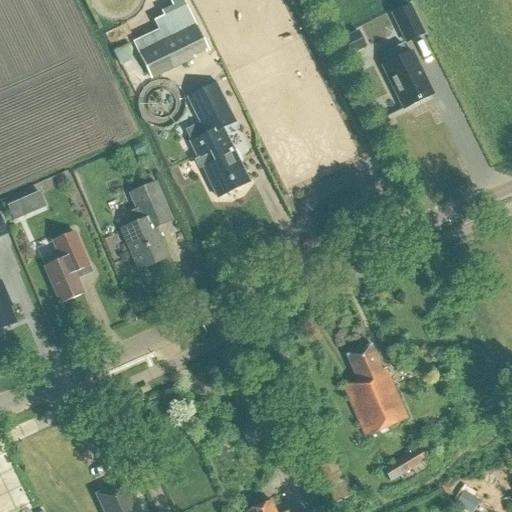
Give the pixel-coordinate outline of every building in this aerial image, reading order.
[(192,57),(207,51),(182,0),(174,0),(169,2),(171,7),(160,13),(162,17),(152,21),(157,31),(132,43),(150,82),(194,61),(192,57)] [(410,6),(390,15),(403,42),(404,46),(407,45),(424,36),(410,6)] [(343,60),(365,49),(357,32),(334,43),(343,60)] [(385,64),(379,67),(401,112),(433,96),(411,51),(405,54),(401,45),(381,55),(385,64)] [(186,99),(199,124),(184,131),(217,197),(248,182),(222,130),(236,123),(216,84),(186,99)] [(138,272),(168,259),(154,228),(171,221),(155,184),(130,195),(136,210),(130,213),(135,225),(121,231),(138,272)] [(8,208),(12,218),(24,213),(24,215),(39,209),(34,197),(8,208)] [(50,242),(58,261),(43,267),(59,305),(83,295),(74,275),(89,269),(74,232),(50,242)] [(0,330),(15,324),(4,298),(6,297),(0,283),(0,330)] [(356,381),(342,387),(365,439),(407,421),(385,370),(381,372),(370,346),(346,357),(356,381)] [(305,442),(322,478),(337,472),(321,435),(305,442)] [(416,449),(381,470),(389,483),(424,462),(416,449)] [(334,505),(350,497),(340,473),(323,481),(334,505)] [(102,511),(134,511),(122,484),(95,496),(102,511)] [(287,511),(274,511),(270,502),(246,511),(290,511),(287,511)]
